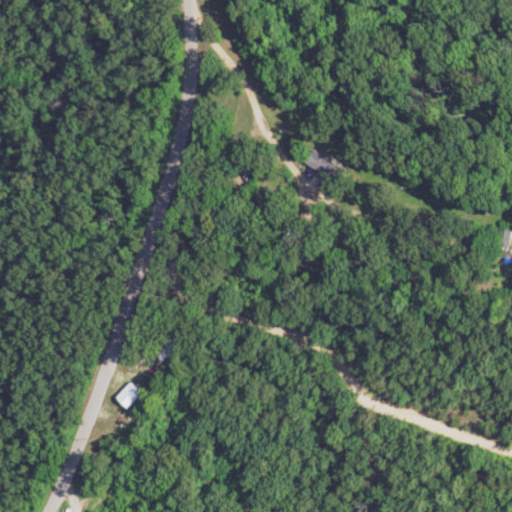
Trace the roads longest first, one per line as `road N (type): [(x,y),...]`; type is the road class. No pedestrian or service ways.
road 1 (residential): [(28,511),(175,124),(188,0)]
road 2 (residential): [(188,3),(332,181),(484,225),(511,214)]
